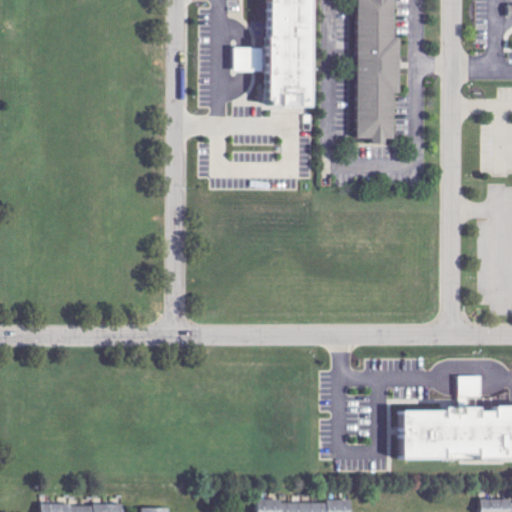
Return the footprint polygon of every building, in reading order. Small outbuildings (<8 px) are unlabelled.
[(320,108),(320,0),(277,0),(277,48),(237,48),(237,73),(276,73),(275,108),(320,108)] [(363,0),(363,139),(376,139),(376,143),(391,143),(391,138),(399,138),(400,92),(403,92),(403,38),(399,38),(399,0),(363,0)] [(511,409),(503,409),(504,414),(489,414),(489,412),(409,412),(410,463),(454,463),(454,458),(487,457),(487,462),(511,462),(511,409)] [(511,511),(511,501),(481,501),(481,511),(511,511)] [(258,502),(257,511),(354,511),(355,502),(258,502)]
